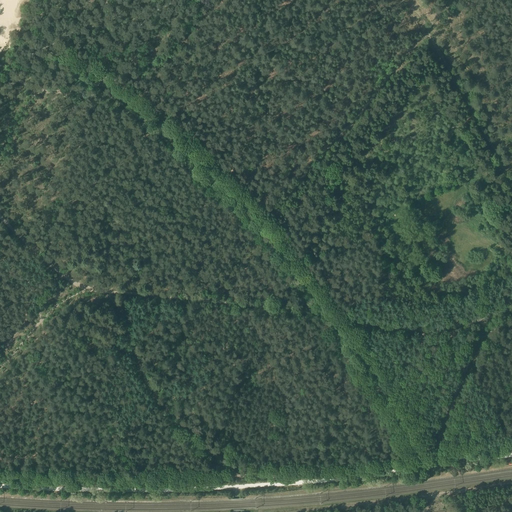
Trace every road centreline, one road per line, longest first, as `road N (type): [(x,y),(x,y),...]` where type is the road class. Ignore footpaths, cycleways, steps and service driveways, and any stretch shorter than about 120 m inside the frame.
road 1 (track): [(511,306),(433,328),(85,289),(0,217)]
road 2 (unclassified): [(0,484),(236,486),(511,453)]
road 3 (track): [(420,455),(332,313),(259,221)]
road 4 (track): [(511,446),(238,476)]
road 5 (track): [(425,32),(259,221)]
road 6 (track): [(238,476),(0,476)]
road 7 (track): [(108,291),(173,417),(238,476)]
road 8 (track): [(259,221),(167,130),(117,91),(93,84)]
road 9 (track): [(425,32),(511,188)]
road 10 (track): [(194,0),(180,40),(158,58),(93,84)]
